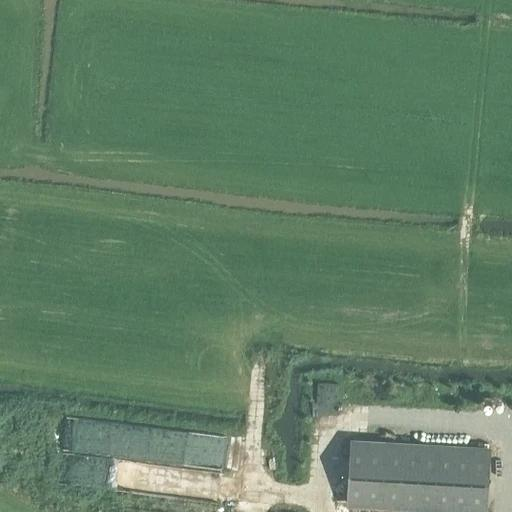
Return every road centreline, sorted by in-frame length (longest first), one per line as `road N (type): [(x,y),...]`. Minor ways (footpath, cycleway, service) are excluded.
road 1 (track): [(325,491),(330,411),(511,416)]
road 2 (track): [(263,390),(258,511)]
